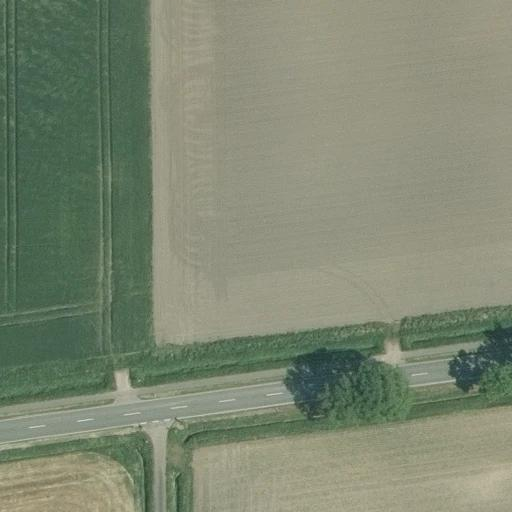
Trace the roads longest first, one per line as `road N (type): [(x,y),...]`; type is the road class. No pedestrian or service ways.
road 1 (tertiary): [(151,416),(511,368)]
road 2 (tertiary): [(0,437),(151,416)]
